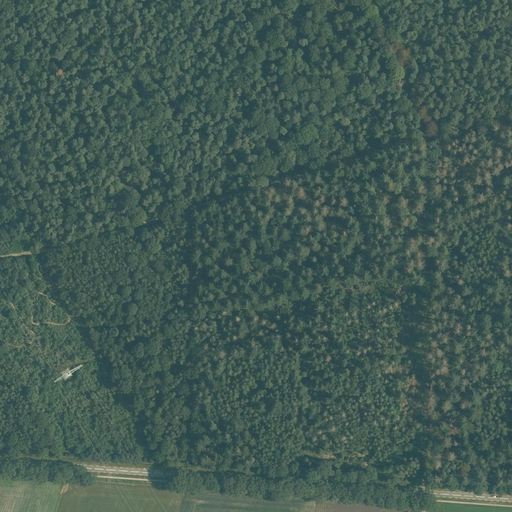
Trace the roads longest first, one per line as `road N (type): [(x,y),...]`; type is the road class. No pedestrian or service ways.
road 1 (secondary): [(0,461),(511,499)]
road 2 (track): [(511,113),(191,208)]
road 3 (track): [(422,493),(423,288)]
road 4 (track): [(422,139),(366,0)]
road 5 (track): [(193,467),(192,319)]
road 6 (track): [(423,285),(425,138)]
